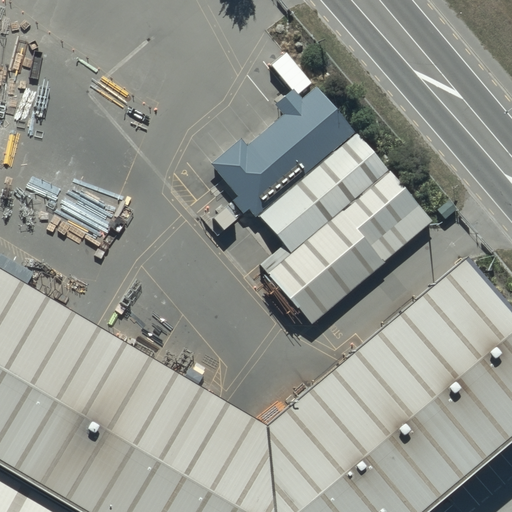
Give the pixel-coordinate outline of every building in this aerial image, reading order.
[(244,200),(340,120),(302,76),(207,156),(244,200)] [(277,238),(372,158),(340,120),(244,200),(277,238)] [(416,210),(372,158),(277,238),(261,252),(305,304),(416,210)] [(271,452),(0,292),(0,485),(45,511),(434,511),(511,446),(511,333),(465,280),(271,452)] [(36,511),(0,491),(0,511),(36,511)]
